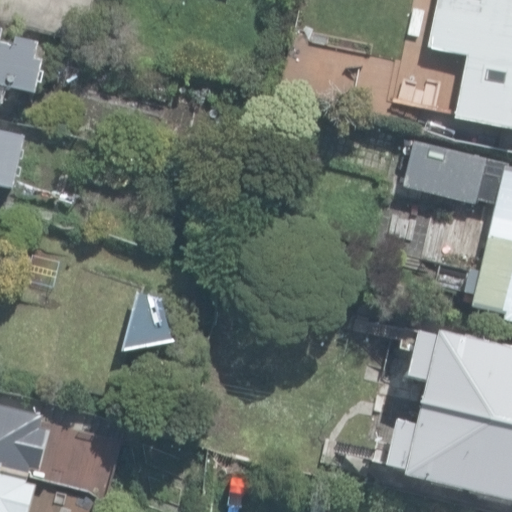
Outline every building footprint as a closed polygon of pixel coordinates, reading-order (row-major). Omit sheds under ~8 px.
[(511,0),(435,0),(427,40),(465,48),(452,112),(511,124),(511,0)] [(0,102),(4,103),(7,88),(34,94),(42,61),(33,59),(37,42),(14,37),(12,47),(0,43),(0,35),(2,29),(0,28),(0,102)] [(277,95),(303,101),(309,74),(283,68),(277,95)] [(0,187),(13,190),(25,137),(0,130),(0,187)] [(511,166),(413,142),(402,187),(494,210),(479,271),(470,269),(464,291),(473,293),(470,307),(505,316),(504,319),(511,321),(511,166)] [(420,402),(511,423),(511,349),(437,332),(437,335),(417,330),(406,376),(425,381),(420,402)] [(511,500),(511,423),(420,402),(415,424),(395,419),(384,464),(404,469),(403,475),(511,500)] [(0,467),(28,475),(29,467),(39,469),(48,430),(40,428),(43,416),(0,405),(0,467)] [(26,483),(28,475),(0,467),(0,511),(27,511),(34,485),(26,483)] [(331,511),(334,494),(307,490),(304,511),(331,511)]
